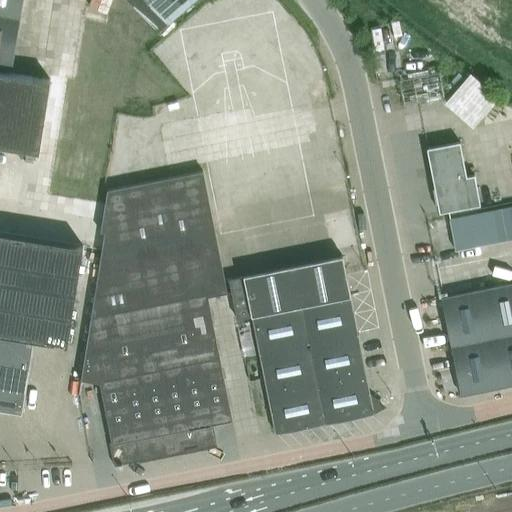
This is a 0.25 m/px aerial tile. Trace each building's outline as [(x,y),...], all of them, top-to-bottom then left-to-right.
[(0,0),(0,65),(11,68),(21,0),(0,0)] [(158,34),(195,0),(127,0),(154,30),(158,34)] [(0,145),(38,152),(49,80),(0,71),(0,145)] [(399,81),(403,105),(443,97),(439,73),(399,81)] [(498,98),(470,73),(445,102),(473,127),(498,98)] [(466,177),(459,142),(426,148),(438,213),(478,205),(473,175),(466,177)] [(216,445),(212,423),(231,420),(207,297),(227,293),(202,171),(107,191),(100,232),(104,233),(80,380),(100,383),(112,443),(109,443),(113,461),(114,466),(118,465),(119,467),(123,466),(122,464),(185,451),(184,445),(195,443),(196,449),(216,445)] [(511,205),(449,218),(457,258),(511,247),(511,205)] [(82,247),(0,233),(0,409),(19,412),(23,387),(31,339),(66,345),(82,247)] [(275,433),(354,417),(373,413),(342,256),(243,275),(243,276),(228,279),(237,319),(251,316),(275,433)] [(460,396),(511,385),(511,282),(440,297),(460,396)]
